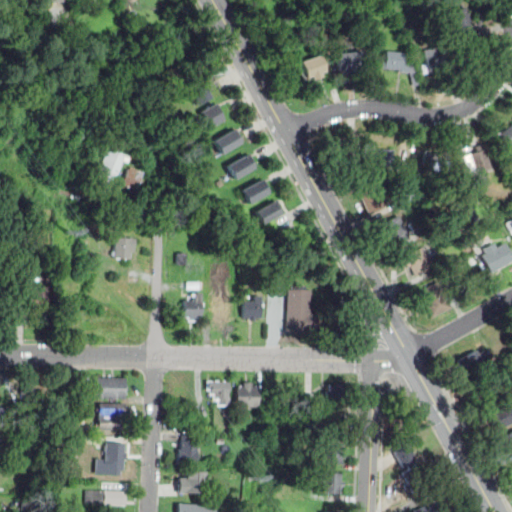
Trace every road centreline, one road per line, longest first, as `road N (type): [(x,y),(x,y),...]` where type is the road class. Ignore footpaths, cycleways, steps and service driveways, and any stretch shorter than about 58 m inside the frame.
road 1 (residential): [(0,354),(374,362)]
road 2 (residential): [(284,128),(350,108),(435,116),(466,107),(500,78),(511,39),(509,7)]
road 3 (secondary): [(495,511),(368,279)]
road 4 (secondary): [(331,213),(213,0)]
road 5 (residential): [(147,511),(155,358)]
road 6 (residential): [(374,362),(409,356),(511,301)]
road 7 (residential): [(368,511),(374,362)]
road 8 (residential): [(155,358),(155,225)]
